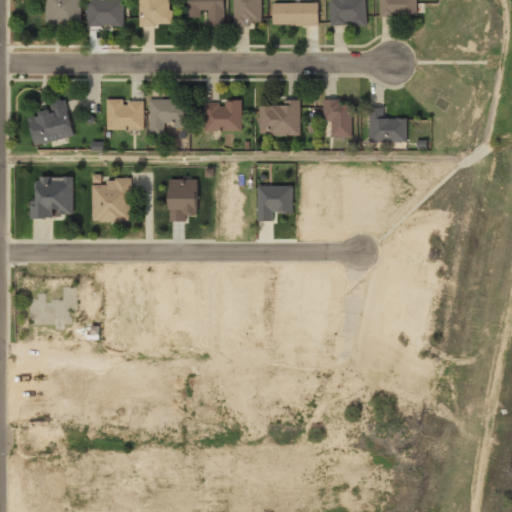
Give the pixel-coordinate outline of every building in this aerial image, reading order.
[(45,0),(45,26),(80,26),(80,0),(45,0)] [(123,26),(123,0),(86,0),(86,26),(123,26)] [(139,0),(139,25),(172,25),(172,0),(139,0)] [(224,0),(187,0),(187,15),(207,15),(207,25),(224,25),(224,0)] [(232,0),(232,25),(262,25),(262,0),(232,0)] [(366,25),(366,0),(328,0),(328,25),(366,25)] [(416,0),(378,0),(378,15),(416,15),(416,0)] [(319,25),(319,2),(273,2),(273,25),(319,25)] [(48,102),(50,110),(28,115),(33,144),(73,136),(65,99),(48,102)] [(144,99),(106,99),(106,130),(144,130),(144,99)] [(166,134),(166,124),(187,124),(187,99),(149,99),(149,134),(166,134)] [(241,130),(241,99),(204,99),(204,130),(241,130)] [(300,135),(300,99),(281,99),(281,106),(259,106),(259,135),(300,135)] [(323,121),(331,121),(331,138),(352,138),(352,100),(323,100),(323,121)] [(407,142),(406,119),(383,119),(382,109),(368,109),(368,142),(407,142)] [(73,176),(37,175),(37,197),(31,197),(31,217),(54,218),(54,214),(72,214),(73,176)] [(131,177),(92,177),(92,222),(131,222),(131,177)] [(169,178),(169,220),(197,220),(197,178),(169,178)] [(292,185),(256,185),(256,222),(273,222),(273,212),(292,212),(292,185)]
